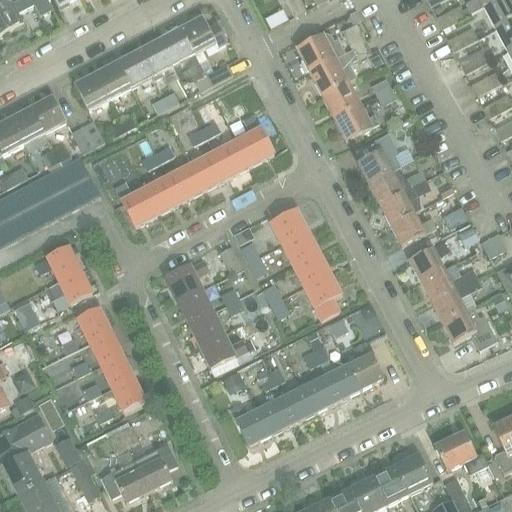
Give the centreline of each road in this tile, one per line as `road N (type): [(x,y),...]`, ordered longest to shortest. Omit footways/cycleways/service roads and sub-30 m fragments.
road 1 (residential): [(439,398),(323,174)]
road 2 (residential): [(230,498),(130,273)]
road 3 (residential): [(230,498),(439,398)]
road 4 (residential): [(130,273),(323,174)]
road 5 (residential): [(323,174),(229,0)]
road 6 (residential): [(0,88),(170,0)]
